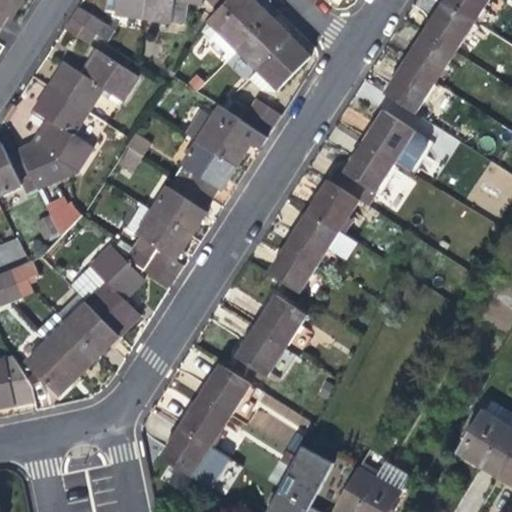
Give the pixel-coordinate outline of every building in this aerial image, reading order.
[(0,0),(0,24),(3,27),(10,17),(13,19),(23,4),(25,0),(0,0)] [(117,13),(144,17),(146,0),(108,0),(108,10),(117,11),(117,13)] [(146,0),(144,17),(174,21),(174,20),(184,21),(187,1),(205,4),(205,0),(210,0),(219,10),(228,0),(146,0)] [(231,58),(239,50),(272,16),(256,1),(255,0),(228,0),(219,10),(209,20),(218,29),(210,37),(231,58)] [(445,0),(445,1),(477,21),(490,0),(445,0)] [(457,52),(477,21),(445,1),(434,17),(425,32),(457,52)] [(78,6),(70,18),(96,35),(108,43),(116,31),(78,6)] [(281,26),(272,16),(239,50),(259,70),(291,36),(281,26)] [(89,47),(96,35),(70,18),(64,27),(62,30),(89,47)] [(437,83),(457,52),(425,32),(415,47),(405,62),(437,83)] [(302,46),(291,36),(259,70),(250,79),(262,90),(276,93),(311,56),(302,46)] [(66,62),(51,85),(93,111),(107,89),(125,100),(140,76),(100,49),(89,66),(83,73),(66,62)] [(419,111),(437,83),(405,62),(396,76),(386,92),(419,111)] [(77,135),(93,111),(51,85),(35,109),(49,118),(41,130),(34,141),(20,147),(40,187),(81,169),(95,146),(77,135)] [(256,98),(251,106),(277,123),(282,114),(256,98)] [(232,111),(243,118),(269,134),(277,123),(251,106),(239,100),(232,111)] [(255,144),(261,147),(269,134),(243,118),(232,111),(223,105),(215,117),(205,110),(190,133),(200,140),(241,166),(250,153),(255,144)] [(374,127),(365,141),(397,162),(417,131),(385,110),(374,127)] [(133,172),(150,141),(134,133),(117,163),(133,172)] [(233,178),(241,166),(200,140),(177,174),(213,198),(219,189),(225,191),(233,178)] [(377,192),(397,162),(365,141),(355,157),(345,172),(338,168),(330,180),(354,196),(362,182),(377,192)] [(27,193),(40,187),(20,147),(9,153),(3,142),(0,143),(0,197),(24,186),(27,193)] [(205,210),(213,198),(177,174),(155,209),(197,235),(210,213),(205,210)] [(354,196),(330,180),(319,196),(309,211),(341,232),(361,201),(354,196)] [(53,214),(63,235),(84,214),(72,201),(53,214)] [(188,248),(197,235),(155,209),(138,234),(142,237),(136,247),(180,274),(186,263),(180,260),(188,248)] [(299,226),(289,242),(321,262),(331,269),(351,238),(341,232),(309,211),(299,226)] [(301,293),(321,262),(289,242),(279,256),(269,272),(301,293)] [(108,282),(88,301),(121,335),(141,314),(125,299),(137,286),(145,279),(113,245),(92,267),(108,282)] [(143,270),(170,288),(180,274),(136,247),(130,257),(143,270)] [(28,260),(10,268),(25,297),(37,292),(30,278),(41,273),(35,257),(28,260)] [(0,273),(13,302),(25,297),(10,268),(0,272),(0,273)] [(0,306),(13,302),(0,273),(0,306)] [(265,314),(258,327),(288,346),(308,315),(278,295),(265,314)] [(88,301),(69,321),(101,354),(110,345),(121,335),(88,301)] [(91,365),(101,354),(69,321),(50,340),(82,374),(91,365)] [(269,376),(288,346),(258,327),(250,338),(239,356),(269,376)] [(72,384),(82,374),(50,340),(28,362),(61,395),(72,384)] [(0,408),(37,401),(34,385),(15,355),(0,358),(0,408)] [(214,376),(202,395),(233,415),(252,384),(221,364),(214,376)] [(213,447),(233,415),(202,395),(194,408),(182,427),(213,447)] [(511,412),(493,401),(485,414),(511,429),(511,412)] [(477,463),(500,477),(511,457),(511,429),(485,414),(461,453),(477,463)] [(213,447),(182,427),(170,445),(162,457),(211,489),(231,459),(213,447)] [(320,511),(312,508),(335,464),(304,448),(269,511),(320,511)] [(511,457),(500,477),(511,483),(511,457)] [(361,469),(337,509),(342,511),(390,511),(402,494),(381,481),(361,469)]
